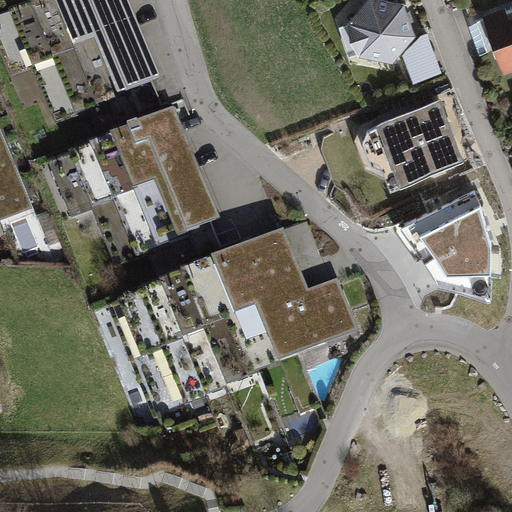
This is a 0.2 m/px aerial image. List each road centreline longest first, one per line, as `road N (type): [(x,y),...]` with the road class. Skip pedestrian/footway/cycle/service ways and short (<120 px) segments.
road 1 (residential): [(407,325),(352,239),(211,112),(195,87),(170,0)]
road 2 (residential): [(511,207),(432,0)]
road 3 (residential): [(407,325),(377,355),(324,477),(297,511)]
